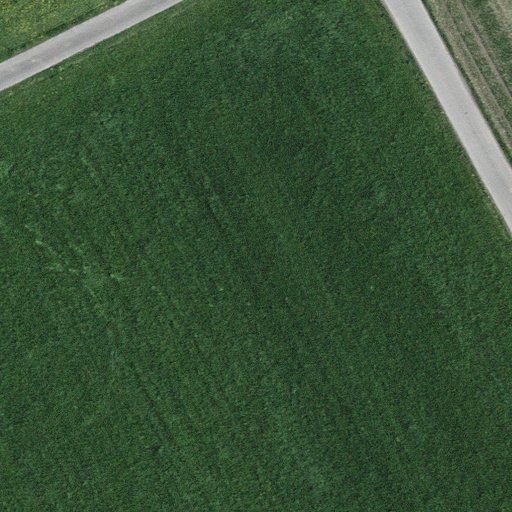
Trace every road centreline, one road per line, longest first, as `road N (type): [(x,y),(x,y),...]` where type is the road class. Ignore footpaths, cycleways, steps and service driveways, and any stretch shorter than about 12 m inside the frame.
road 1 (unclassified): [(511,223),(388,0)]
road 2 (unclassified): [(0,85),(173,0)]
